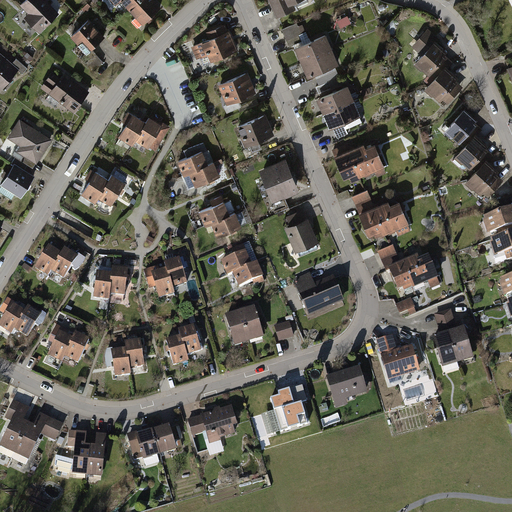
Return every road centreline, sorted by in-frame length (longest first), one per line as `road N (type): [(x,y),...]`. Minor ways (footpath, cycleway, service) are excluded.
road 1 (residential): [(0,371),(110,416),(151,411),(340,348),(364,331),(369,292),(243,0)]
road 2 (residential): [(204,0),(102,114),(0,275)]
road 3 (residential): [(404,0),(442,11),(457,27),(505,130)]
